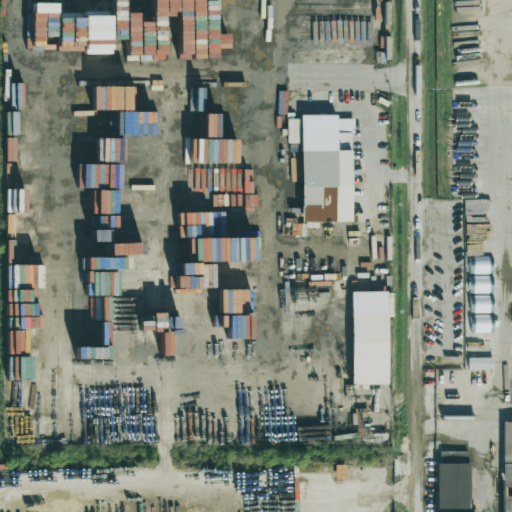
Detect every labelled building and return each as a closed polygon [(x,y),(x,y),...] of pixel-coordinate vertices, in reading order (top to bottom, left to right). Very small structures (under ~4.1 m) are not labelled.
[(350,222),(351,116),(301,116),(300,222),(350,222)] [(489,274),(489,256),(472,257),(473,274),(489,274)] [(473,293),(489,293),(488,275),(473,276),(473,293)] [(387,384),(385,291),(349,291),(351,384),(387,384)] [(489,295),(474,296),(474,312),(489,312),(489,295)] [(489,332),(489,315),(474,315),(474,332),(489,332)] [(467,369),(492,369),(493,358),(468,357),(467,369)] [(469,462),(437,463),(437,511),(470,511),(469,462)]
